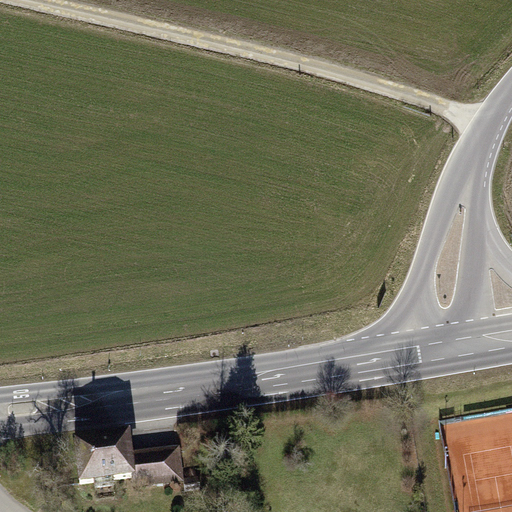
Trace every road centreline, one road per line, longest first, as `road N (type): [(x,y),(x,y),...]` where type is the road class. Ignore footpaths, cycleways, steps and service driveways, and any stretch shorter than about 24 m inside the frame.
road 1 (track): [(28,0),(369,76),(431,98),(486,131)]
road 2 (secondary): [(422,353),(0,412)]
road 3 (tertiary): [(486,131),(438,221),(421,299),(422,353)]
road 4 (tertiary): [(422,353),(458,326),(473,298),(476,204)]
